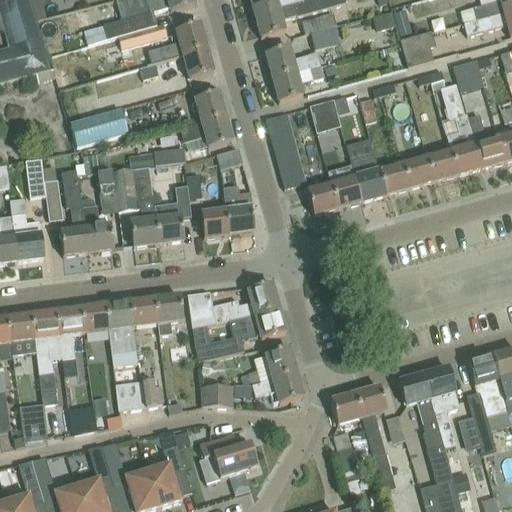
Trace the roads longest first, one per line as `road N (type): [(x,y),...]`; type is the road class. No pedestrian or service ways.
road 1 (residential): [(0,303),(284,260)]
road 2 (residential): [(284,260),(212,0)]
road 3 (residential): [(284,260),(511,201)]
road 4 (residential): [(511,339),(323,390)]
road 5 (residential): [(323,390),(259,511)]
road 6 (residential): [(323,390),(284,260)]
